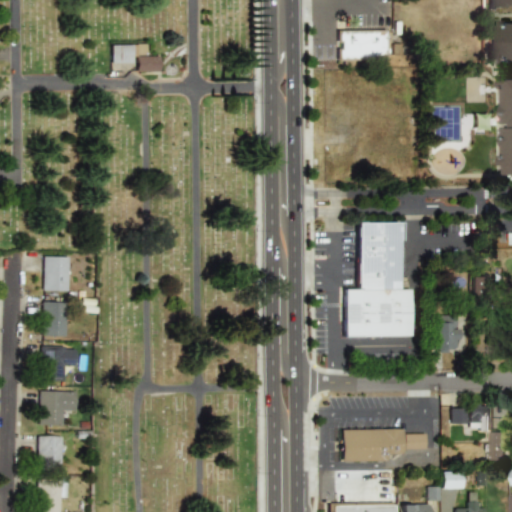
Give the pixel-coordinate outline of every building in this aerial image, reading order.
[(511,0),(484,0),(484,8),(511,8),(511,0)] [(511,62),(511,21),(488,22),(489,63),(511,62)] [(335,30),(335,59),(384,59),(384,30),(335,30)] [(134,71),(156,71),(156,53),(145,53),(145,43),(134,43),(134,71)] [(129,44),(107,44),(107,62),(129,62),(129,44)] [(511,79),(498,79),(498,176),(511,175),(511,79)] [(353,288),(340,288),(340,337),(406,337),(406,288),(396,288),(396,222),(353,222),(353,288)] [(39,290),(65,290),(65,256),(39,256),(39,290)] [(62,300),(38,300),(38,332),(62,332),(62,300)] [(453,314),(428,314),(428,352),(453,352),(453,314)] [(60,375),(60,367),(71,367),(71,347),(38,347),(38,375),(60,375)] [(72,390),(35,390),(35,424),(62,424),(62,413),(72,413),(72,390)] [(488,403),(465,403),(465,429),(488,429),(488,403)] [(447,422),(463,422),(463,407),(447,407),(447,422)] [(337,428),(337,460),(398,460),(398,448),(421,448),(421,433),(399,433),(399,428),(337,428)] [(502,432),(488,432),(488,460),(502,460),(502,432)] [(58,435),(33,435),(33,467),(58,467),(58,435)] [(438,488),(458,488),(458,470),(438,470),(438,488)] [(57,511),(58,480),(35,480),(34,511),(57,511)] [(435,500),(436,487),(424,486),(424,500),(435,500)] [(482,511),(482,507),(473,507),(473,500),(461,500),(461,509),(450,509),(450,511),(482,511)] [(390,511),(390,503),(327,503),(327,511),(390,511)] [(425,511),(425,503),(397,503),(397,511),(425,511)]
